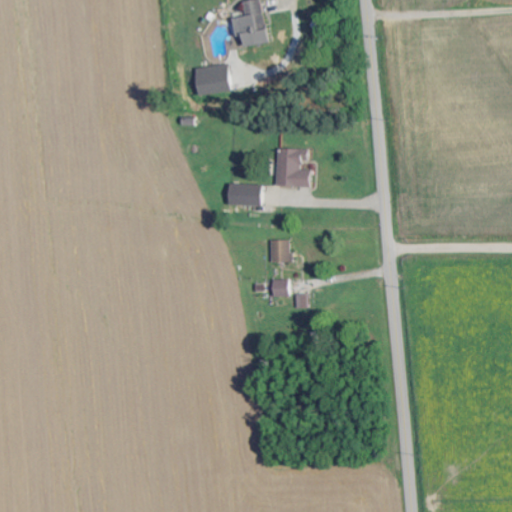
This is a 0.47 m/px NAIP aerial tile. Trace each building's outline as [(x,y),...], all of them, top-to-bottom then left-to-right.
[(246,43),(268,41),(266,17),(237,19),(238,39),(246,39),(246,43)] [(202,97),(235,93),(231,65),(199,69),(202,97)] [(314,187),(315,170),(309,170),(310,149),(282,149),(281,186),(314,187)] [(232,205),(265,206),(266,185),(233,184),(232,205)] [(295,261),(295,240),(274,240),(275,261),(295,261)] [(277,297),(293,297),(293,280),(277,280),(277,297)]
